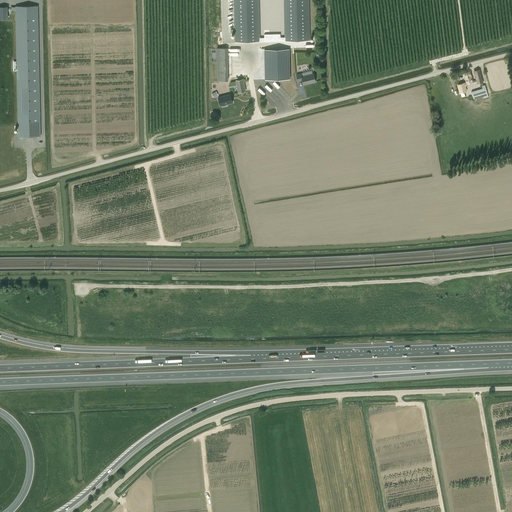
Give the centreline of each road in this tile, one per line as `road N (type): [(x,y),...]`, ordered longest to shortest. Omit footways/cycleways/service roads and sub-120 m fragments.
road 1 (unclassified): [(0,190),(511,54)]
road 2 (motorway): [(0,382),(488,363)]
road 3 (motorway): [(61,511),(155,433),(233,395),(488,363)]
road 4 (unclassified): [(88,511),(172,439),(237,410),(313,396),(511,388)]
road 5 (track): [(511,269),(265,287),(89,286)]
road 6 (motorway): [(258,358),(61,349),(0,336)]
road 7 (motorway): [(258,358),(0,369)]
road 8 (motorway): [(511,349),(258,358)]
